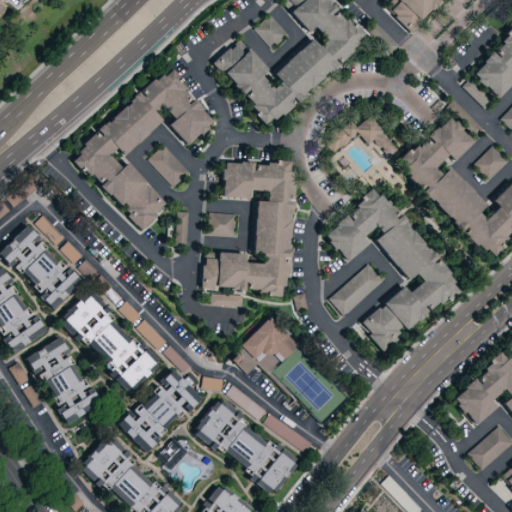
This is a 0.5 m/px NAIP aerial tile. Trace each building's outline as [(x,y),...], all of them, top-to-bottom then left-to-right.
[(259,121),(360,42),(326,0),(277,0),(302,30),(310,24),(321,37),(313,43),(308,38),(267,70),(275,80),(267,86),(256,72),(261,68),(237,37),(210,59),(259,121)] [(387,0),(384,7),(404,29),(434,0),(387,0)] [(251,28),(269,48),(286,33),(268,13),(251,28)] [(366,32),(390,52),(397,44),(374,23),(366,32)] [(511,25),(467,70),(493,97),(511,77),(511,76),(506,70),(511,64),(511,25)] [(157,204),(126,158),(114,166),(105,152),(109,146),(117,151),(148,131),(156,118),(151,110),(157,106),(169,114),(164,122),(180,145),(196,134),(205,120),(191,99),(186,96),(167,69),(94,119),(67,161),(96,179),(92,185),(126,207),(120,216),(137,227),(147,220),(157,204)] [(484,108),(492,100),(467,77),(459,86),(484,108)] [(444,106),(473,137),(481,129),(452,98),(444,106)] [(511,133),(511,103),(497,120),(511,133)] [(394,149),(368,114),(352,126),(346,118),(320,138),(330,151),(355,132),(363,144),(371,139),(384,157),(394,149)] [(394,161),(410,180),(411,180),(453,227),(458,230),(469,243),(485,251),(487,254),(494,248),(508,224),(511,225),(511,176),(487,198),(493,205),(480,217),(473,210),(480,204),(446,165),(437,173),(430,165),(442,154),(449,158),(469,141),(450,120),(443,116),(396,157),(394,161)] [(145,159),(171,186),(187,171),(161,144),(145,159)] [(505,160),(489,145),(471,164),(486,179),(505,160)] [(280,293),(288,163),(218,158),(216,195),(244,197),(244,189),(262,189),(261,199),(251,199),(248,251),(257,252),(257,262),(239,261),(239,252),(199,250),(197,286),(241,288),(240,291),(280,293)] [(35,189),(30,179),(16,187),(21,197),(35,189)] [(320,231),(323,239),(342,261),(361,243),(359,234),(370,224),(377,231),(368,239),(404,278),(411,271),(418,279),(404,291),(398,284),(359,319),(363,334),(378,351),(395,335),(393,329),(403,326),(411,319),(419,317),(451,287),(448,284),(444,268),(369,186),(320,231)] [(173,245),(185,245),(185,211),(174,211),(173,245)] [(205,235),(233,236),(234,213),(206,212),(205,235)] [(63,235),(39,214),(31,223),(56,244),(63,235)] [(0,242),(0,256),(46,307),(74,282),(21,223),(0,242)] [(380,281),(366,263),(324,298),(339,316),(380,281)] [(37,334),(0,269),(0,341),(7,352),(37,334)] [(295,310),(305,308),(301,292),(291,294),(295,310)] [(152,357),(104,321),(110,312),(84,293),(78,301),(74,298),(58,320),(78,334),(75,338),(81,342),(84,339),(106,356),(99,365),(130,387),(152,357)] [(240,306),(240,294),(208,293),(208,305),(240,306)] [(116,309),(131,322),(139,314),(124,300),(116,309)] [(293,343),(264,316),(236,345),(253,361),(265,373),(293,343)] [(18,354),(26,370),(37,365),(57,408),(53,410),(58,421),(94,403),(81,375),(75,378),(56,337),(18,354)] [(511,363),(500,349),(467,376),(469,378),(446,396),(469,424),(491,406),(485,399),(500,387),(506,395),(497,401),(511,419),(511,461),(497,474),(511,492),(511,363)] [(7,366),(16,384),(26,379),(17,361),(7,366)] [(116,420),(123,428),(131,419),(140,428),(136,432),(140,436),(139,437),(131,430),(125,436),(139,449),(180,407),(183,410),(196,396),(167,368),(116,420)] [(199,387),(218,390),(220,379),(200,376),(199,387)] [(188,434),(208,448),(211,444),(253,475),(249,481),(266,494),(293,458),(276,446),(276,447),(213,400),(188,434)] [(477,469),(511,444),(498,426),(464,451),(477,469)] [(169,511),(176,499),(166,493),(161,488),(140,477),(112,439),(105,435),(98,441),(95,445),(85,453),(77,469),(87,482),(93,485),(100,480),(111,494),(121,500),(126,506),(136,511),(169,511)] [(155,457),(168,469),(185,451),(172,439),(155,457)] [(248,511),(250,510),(213,483),(196,505),(200,508),(197,511),(248,511)] [(64,495),(71,509),(80,504),(73,490),(64,495)]
